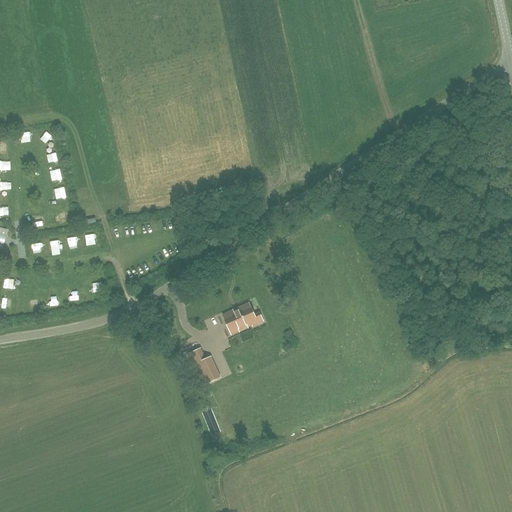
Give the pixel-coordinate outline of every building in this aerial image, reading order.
[(77,237),(70,238),(71,247),(78,246),(77,237)] [(247,327),(252,325),(252,326),(263,322),(259,313),(254,316),(248,304),(237,309),(233,311),(223,316),(226,323),(228,328),(231,335),(239,331),(239,332),(247,328),(247,327)] [(207,348),(207,338),(193,337),(193,348),(207,348)] [(227,349),(226,342),(208,343),(209,350),(227,349)] [(220,378),(211,357),(205,360),(200,349),(189,354),(194,365),(204,385),(220,378)]
